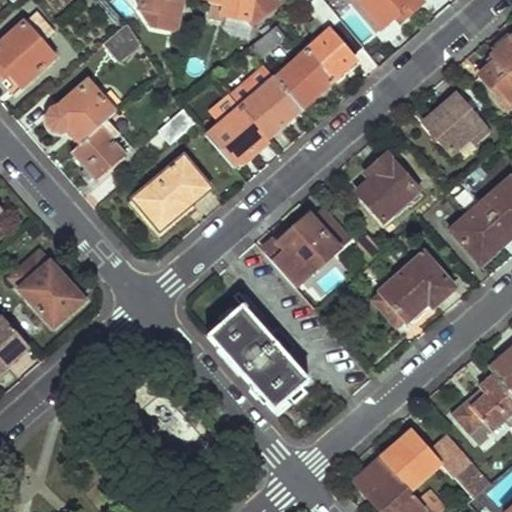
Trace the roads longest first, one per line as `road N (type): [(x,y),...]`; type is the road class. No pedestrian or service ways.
road 1 (residential): [(145,303),(494,0)]
road 2 (residential): [(511,288),(297,476)]
road 3 (residential): [(145,303),(297,476)]
road 4 (residential): [(0,143),(145,303)]
road 5 (residential): [(0,433),(145,303)]
